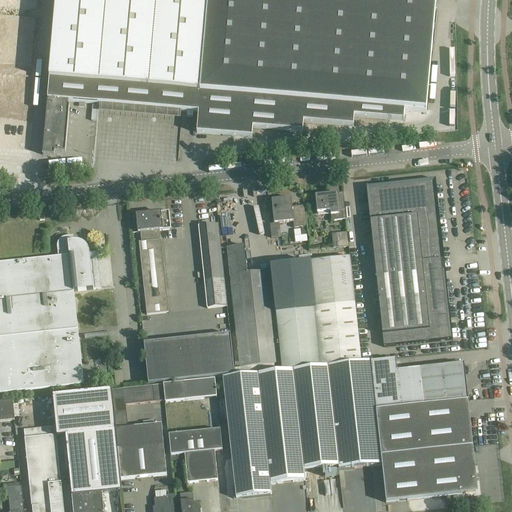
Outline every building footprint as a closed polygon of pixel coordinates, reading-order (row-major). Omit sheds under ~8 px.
[(0,0),(0,113),(32,116),(40,0),(0,0)] [(56,0),(42,155),(54,156),(55,153),(65,154),(69,107),(68,107),(69,102),(198,113),(197,133),(252,138),(253,128),(302,133),(303,123),(353,127),(354,117),(404,122),(405,112),(426,113),(436,0),(56,0)] [(367,191),(375,270),(440,262),(436,220),(438,220),(437,215),(435,215),(432,184),(368,191),(367,191)] [(346,220),(343,193),(315,196),(317,213),(330,212),(331,222),(346,220)] [(293,215),(291,199),(271,201),(274,225),(293,223),(294,229),(306,227),(304,206),(304,214),(293,215)] [(139,243),(147,316),(169,313),(161,241),(157,242),(155,232),(171,230),(169,212),(136,216),(138,234),(140,233),(142,243),(139,243)] [(218,225),(198,227),(207,309),(227,307),(218,225)] [(349,247),(347,233),(340,234),(341,243),(337,244),(337,248),(349,247)] [(68,237),(67,237),(65,237),(63,238),(62,238),(61,239),(60,240),(59,241),(59,242),(58,242),(58,243),(57,244),(57,245),(57,246),(57,247),(57,248),(58,257),(0,263),(0,394),(83,385),(73,292),(101,289),(97,254),(103,253),(103,252),(89,254),(89,253),(89,252),(88,250),(88,249),(87,248),(87,247),(86,246),(85,246),(84,245),(83,244),(82,244),(81,243),(80,243),(79,242),(78,242),(77,242),(74,242),(68,243),(68,237)] [(247,274),(244,247),(227,248),(240,369),(280,364),(270,272),(247,274)] [(340,366),(362,364),(350,258),(310,262),(315,309),(313,309),(313,310),(276,314),(282,371),(322,367),(322,368),(328,367),(340,366)] [(379,299),(444,292),(440,262),(375,270),(379,299)] [(444,292),(379,299),(384,348),(439,341),(449,340),(449,339),(449,340),(444,292)] [(234,376),(230,336),(144,345),(148,385),(234,376)] [(371,363),(376,412),(424,407),(420,370),(397,372),(396,361),(371,363)] [(382,466),(376,412),(371,363),(362,364),(340,366),(328,367),(322,368),(295,371),(235,378),(235,377),(222,379),(236,499),(271,495),(270,485),(305,481),(304,471),(338,468),(339,471),(382,466)] [(468,402),(464,365),(420,370),(424,407),(468,402)] [(165,402),(165,404),(186,402),(184,383),(164,386),(165,402)] [(112,391),(116,430),(128,429),(125,406),(165,402),(164,386),(148,387),(112,391)] [(112,391),(53,397),(55,417),(57,438),(65,437),(73,436),(96,434),(115,432),(116,432),(116,430),(112,391)] [(0,422),(14,421),(12,401),(0,402),(0,422)] [(424,407),(376,412),(386,503),(478,493),(468,402),(424,407)] [(119,462),(121,480),(166,476),(161,425),(128,429),(116,430),(116,432),(119,462)] [(63,511),(55,427),(23,431),(24,439),(31,511),(63,511)] [(222,452),(220,431),(169,436),(171,457),(184,455),(187,484),(217,481),(215,452),(222,452)] [(73,436),(65,437),(72,498),(102,494),(102,495),(122,493),(117,449),(115,432),(96,434),(73,436)] [(23,511),(21,487),(6,488),(7,498),(10,497),(11,511),(23,511)] [(71,498),(72,511),(103,511),(102,495),(102,494),(72,498),(71,498)] [(176,511),(174,495),(167,496),(167,498),(154,499),(155,510),(153,510),(153,511),(176,511)] [(194,505),(193,501),(181,503),(181,511),(200,511),(199,505),(194,505)]
